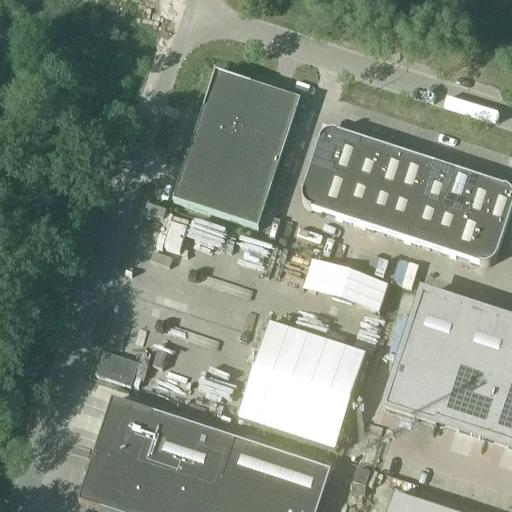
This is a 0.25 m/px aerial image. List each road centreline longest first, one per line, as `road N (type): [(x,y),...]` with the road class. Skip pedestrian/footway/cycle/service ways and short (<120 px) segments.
road 1 (unclassified): [(18,511),(183,8)]
road 2 (unclassified): [(511,117),(183,8)]
road 3 (unknown): [(321,116),(294,199),(299,226),(507,297)]
road 4 (unknown): [(321,116),(511,174)]
